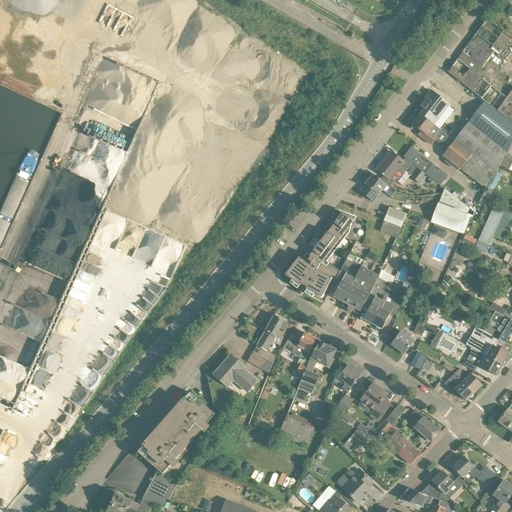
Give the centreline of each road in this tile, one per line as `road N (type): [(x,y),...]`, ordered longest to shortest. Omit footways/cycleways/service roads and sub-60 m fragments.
road 1 (unclassified): [(19,511),(258,229),(379,59)]
road 2 (unclassified): [(267,277),(478,0)]
road 3 (unclassified): [(62,511),(267,277)]
road 4 (residential): [(464,423),(385,373),(267,277)]
road 5 (residential): [(378,511),(464,423)]
